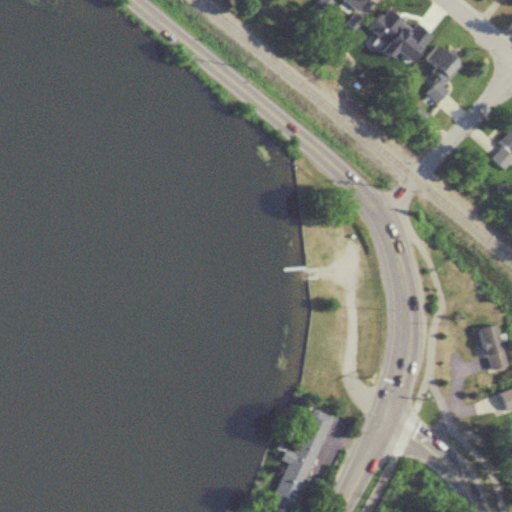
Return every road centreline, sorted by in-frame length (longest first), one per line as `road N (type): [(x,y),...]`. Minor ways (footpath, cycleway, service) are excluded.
road 1 (tertiary): [(379,219),(335,167),(130,0)]
road 2 (tertiary): [(334,511),(384,413),(402,346),(402,287),(379,219)]
road 3 (residential): [(379,219),(511,74)]
road 4 (tertiary): [(478,511),(446,459),(384,413)]
